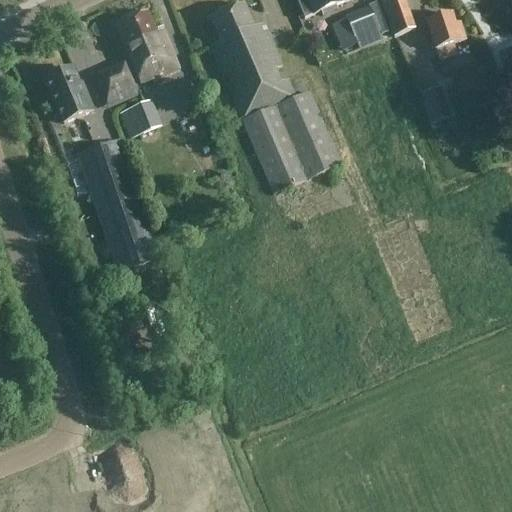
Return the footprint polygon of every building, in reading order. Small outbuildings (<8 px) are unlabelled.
[(305,0),(313,19),(345,6),(343,0),(305,0)] [(384,0),(385,4),(383,5),(397,41),(416,33),(403,0),(384,0)] [(211,48),(274,196),(339,168),(308,94),(296,99),(290,84),(282,88),(277,75),(284,72),(266,28),(256,33),(245,8),(213,22),(222,43),(211,48)] [(347,23),(357,49),(381,39),(371,13),(347,23)] [(115,29),(140,89),(178,73),(163,36),(155,39),(146,16),(115,29)] [(452,17),(428,25),(438,54),(439,53),(442,63),(459,57),(455,48),(466,44),(460,26),(456,27),(452,17)] [(95,79),(106,106),(137,93),(125,67),(95,79)] [(46,83),(65,127),(94,115),(87,99),(84,100),(72,72),(46,83)] [(423,98),(433,127),(451,120),(441,91),(423,98)] [(128,114),(139,140),(158,132),(147,106),(128,114)] [(79,159),(117,274),(156,261),(120,147),(79,159)]
